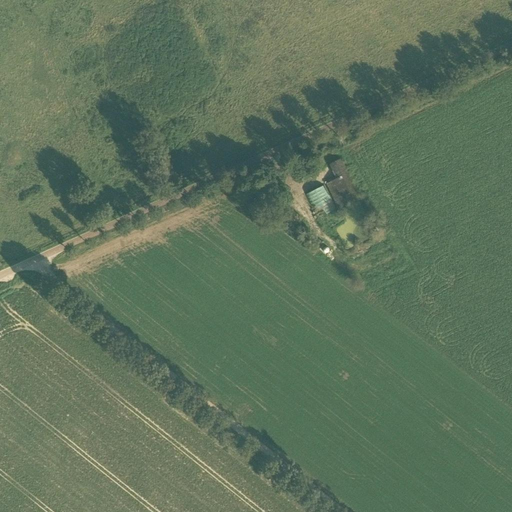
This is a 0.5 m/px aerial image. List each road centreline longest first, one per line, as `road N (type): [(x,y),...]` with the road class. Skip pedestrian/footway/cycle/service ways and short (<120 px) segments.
road 1 (unclassified): [(0,275),(511,44)]
road 2 (track): [(341,511),(28,262)]
